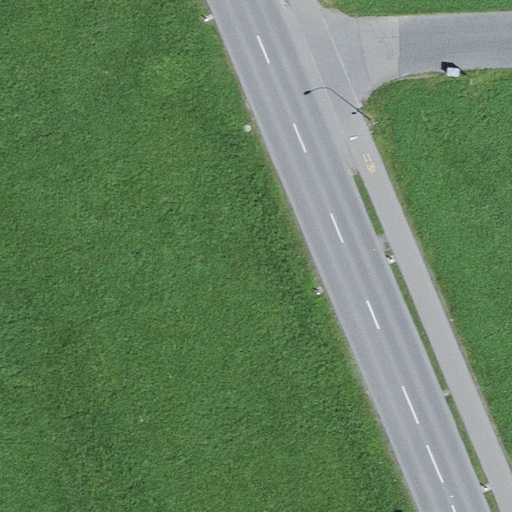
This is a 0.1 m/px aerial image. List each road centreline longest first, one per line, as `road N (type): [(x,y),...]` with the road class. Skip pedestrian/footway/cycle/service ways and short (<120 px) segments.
road 1 (secondary): [(456,511),(275,70)]
road 2 (unclassified): [(275,70),(326,52),(511,38)]
